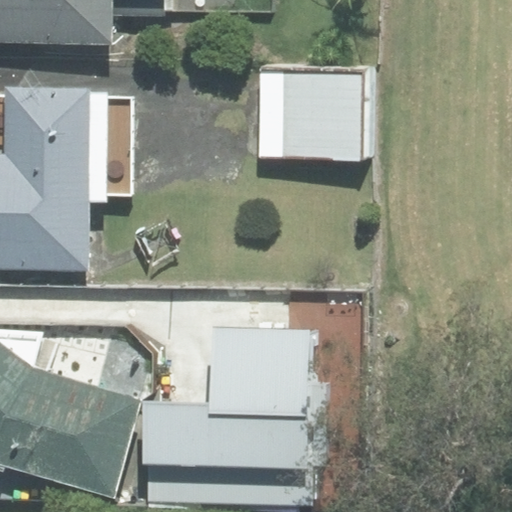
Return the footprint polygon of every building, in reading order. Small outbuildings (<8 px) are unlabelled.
[(0,0),(0,44),(114,47),(114,0),(0,0)] [(364,73),(262,71),(260,157),(362,159),(364,73)] [(88,96),(88,91),(9,89),(7,158),(0,157),(0,267),(83,269),(84,191),(130,192),(132,97),(88,96)] [(213,405),(149,404),(148,501),(312,504),(313,465),(324,465),(326,381),(308,381),(309,330),(214,328),(213,405)] [(0,464),(107,494),(135,398),(31,369),(0,344),(0,464)]
